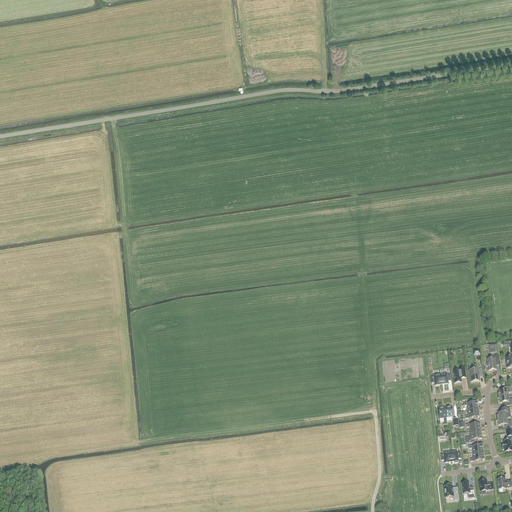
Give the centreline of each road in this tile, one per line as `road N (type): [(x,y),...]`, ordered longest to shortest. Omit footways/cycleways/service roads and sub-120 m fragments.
road 1 (unclassified): [(0,136),(281,90),(347,90),(511,64)]
road 2 (track): [(372,511),(375,411),(133,442)]
